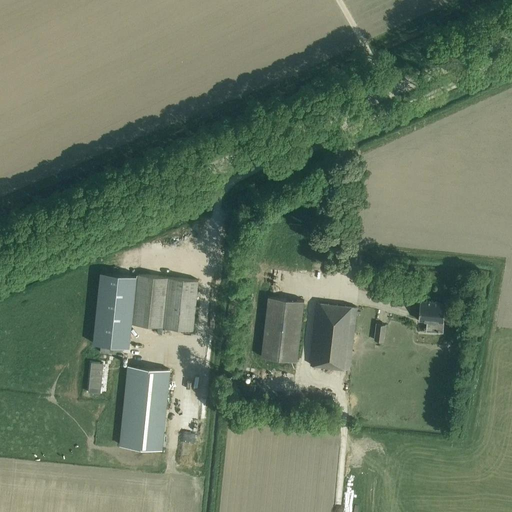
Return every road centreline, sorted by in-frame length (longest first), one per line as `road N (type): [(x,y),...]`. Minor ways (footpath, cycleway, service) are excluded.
road 1 (tertiary): [(235,161),(511,43)]
road 2 (unclassified): [(235,161),(271,166),(311,155),(511,61)]
road 3 (tertiary): [(0,262),(235,161)]
